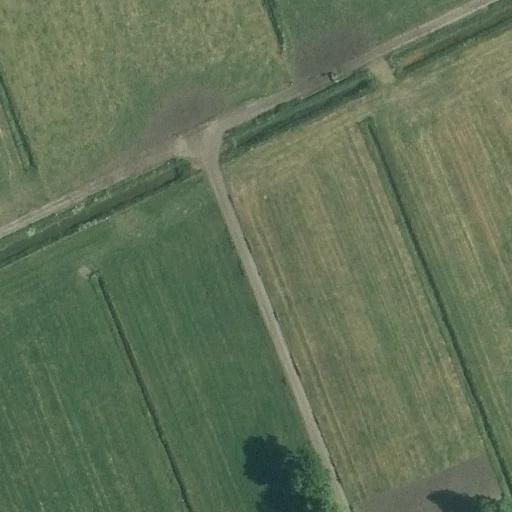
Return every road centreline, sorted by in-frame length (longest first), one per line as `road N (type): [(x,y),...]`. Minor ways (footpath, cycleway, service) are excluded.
road 1 (track): [(498,0),(0,238)]
road 2 (unknown): [(343,511),(200,142)]
